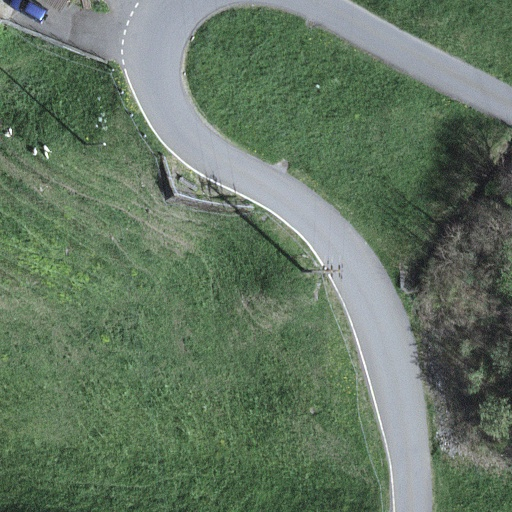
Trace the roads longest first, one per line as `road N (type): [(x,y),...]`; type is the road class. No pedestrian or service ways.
road 1 (unclassified): [(186,0),(157,41),(163,102),(204,152),(295,205),(344,253),(376,315),(393,374),(413,511)]
road 2 (unclassified): [(511,107),(309,0)]
